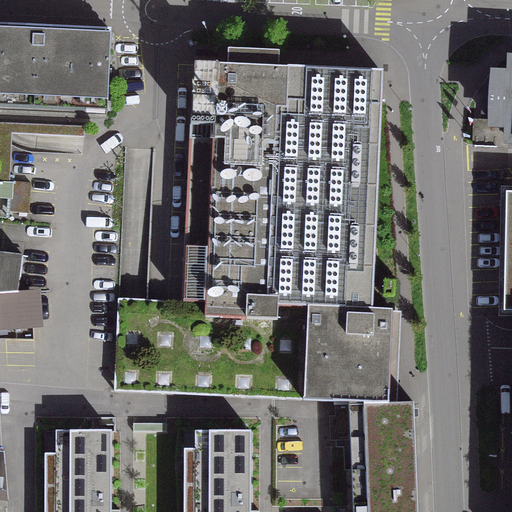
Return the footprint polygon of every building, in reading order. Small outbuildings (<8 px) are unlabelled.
[(111,26),(0,21),(0,102),(107,107),(111,26)] [(213,36),(194,35),(193,45),(213,46),(213,36)] [(265,38),(236,37),(236,47),(265,48),(265,38)] [(311,413),(354,417),(396,416),(393,311),(373,310),(380,74),(285,70),(284,71),(276,71),(277,55),(226,52),(225,69),(216,68),(215,67),(193,66),(191,67),(185,306),(158,306),(123,305),(116,394),(273,400),(312,402),(311,413)] [(473,123),(472,146),(511,146),(511,63),(510,64),(509,79),(493,78),(491,124),(473,123)] [(0,134),(53,136),(54,127),(36,126),(36,125),(0,123),(0,134)] [(13,185),(9,185),(7,213),(27,214),(29,183),(13,182),(13,185)] [(511,193),(503,193),(500,313),(511,313),(511,193)] [(41,289),(18,290),(23,254),(0,251),(0,329),(45,327),(41,289)] [(395,283),(385,283),(384,297),(394,297),(395,283)] [(354,417),(356,511),(422,511),(421,416),(396,416),(354,417)] [(110,511),(111,428),(45,428),(43,511),(110,511)] [(253,511),(253,429),(186,429),(183,511),(253,511)]
